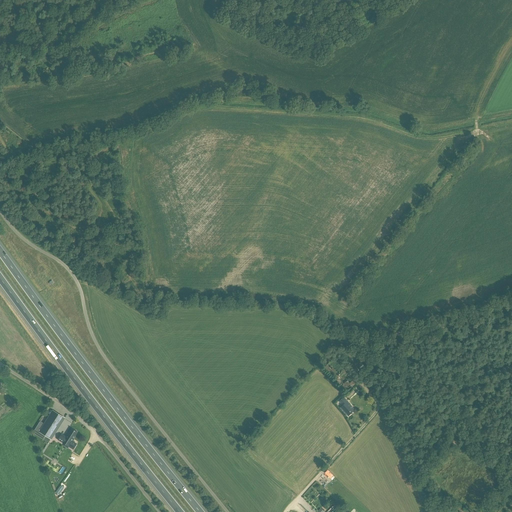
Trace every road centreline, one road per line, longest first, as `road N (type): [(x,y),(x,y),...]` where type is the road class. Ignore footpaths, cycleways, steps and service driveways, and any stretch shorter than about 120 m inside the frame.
road 1 (unclassified): [(228,511),(99,351),(75,277),(17,235),(0,212)]
road 2 (motorway): [(199,511),(0,249)]
road 3 (motorway): [(0,278),(180,511)]
road 4 (unclassified): [(0,362),(84,416),(159,511)]
road 5 (track): [(284,511),(378,403),(338,360)]
